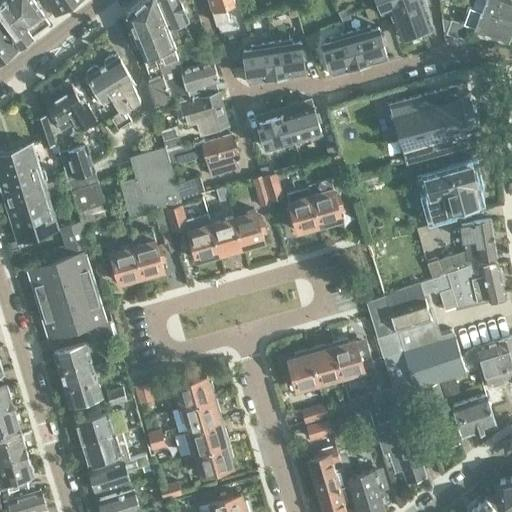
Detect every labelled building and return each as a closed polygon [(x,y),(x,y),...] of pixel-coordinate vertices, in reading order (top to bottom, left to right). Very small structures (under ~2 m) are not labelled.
[(0,0),(0,17),(19,44),(32,34),(22,20),(18,23),(12,16),(17,13),(6,0),(0,0)] [(6,0),(17,13),(12,16),(18,23),(22,20),(32,34),(49,21),(33,0),(6,0)] [(76,0),(45,0),(55,14),(76,0)] [(159,50),(139,0),(126,12),(143,57),(159,50)] [(189,96),(177,55),(174,44),(175,43),(157,0),(139,0),(159,50),(163,48),(167,59),(165,59),(169,70),(162,72),(171,102),(189,96)] [(157,0),(175,43),(174,44),(178,56),(196,49),(186,22),(189,20),(181,0),(157,0)] [(210,0),(217,22),(230,18),(226,4),(238,0),(237,0),(210,0)] [(376,0),(381,13),(389,10),(400,39),(412,34),(413,36),(422,33),(421,31),(434,26),(427,8),(428,7),(425,0),(376,0)] [(482,9),(511,20),(511,0),(485,0),(482,9)] [(294,3),(287,5),(290,16),(298,14),(294,3)] [(372,4),(364,7),(369,19),(376,16),(372,4)] [(511,26),(511,20),(482,9),(472,6),(466,23),(465,25),(467,26),(475,29),(507,41),(511,26)] [(0,57),(19,44),(0,17),(0,57)] [(450,20),(448,28),(466,33),(467,26),(465,25),(466,23),(450,20)] [(370,24),(349,30),(360,68),(388,60),(387,55),(388,54),(385,44),(386,43),(384,34),(382,34),(379,24),(370,26),(370,24)] [(330,38),(321,41),(324,51),(322,51),(325,61),(327,61),(330,71),(331,71),(332,76),(360,68),(349,30),(329,36),(330,38)] [(316,31),(304,35),(307,43),(318,38),(316,31)] [(292,37),(271,41),(277,79),(306,75),(305,69),(306,69),(304,58),(306,58),(305,48),(303,49),(301,38),(292,39),(292,37)] [(237,39),(225,42),(228,50),(239,46),(237,39)] [(250,46),(241,48),(243,58),(242,58),(243,68),(245,68),(247,79),(248,79),(249,84),(277,79),(271,41),(250,44),(250,46)] [(102,65),(127,107),(139,99),(133,83),(135,82),(118,55),(116,56),(115,54),(112,53),(105,57),(104,60),(106,63),(102,65)] [(171,102),(162,72),(150,76),(144,58),(138,60),(154,107),(171,102)] [(205,84),(219,80),(213,60),(182,69),(190,96),(207,92),(205,84)] [(127,107),(102,65),(99,67),(97,65),(94,64),(88,68),(87,71),(89,74),(87,75),(103,101),(111,96),(121,111),(126,108),(127,107)] [(430,65),(424,67),(426,74),(432,72),(436,71),(434,64),(430,65)] [(460,80),(389,100),(406,161),(477,141),(474,128),(481,126),(477,113),(486,113),(482,100),(474,104),(471,92),(464,94),(460,80)] [(227,88),(225,81),(217,83),(220,90),(227,88)] [(77,129),(95,118),(86,103),(84,104),(71,84),(44,102),(57,121),(64,117),(69,124),(73,121),(77,129)] [(202,131),(211,128),(229,124),(220,91),(181,102),(186,121),(198,118),(202,131)] [(311,96),(283,104),(294,142),(315,136),(314,134),(322,130),(320,121),(321,120),(319,111),(317,111),(314,101),(312,101),(311,96)] [(283,104),(255,112),(257,118),(256,118),(259,128),(257,129),(260,138),(261,138),(265,148),(273,146),(274,148),(294,142),(283,104)] [(126,108),(121,111),(111,117),(119,128),(133,119),(126,108)] [(47,115),(34,119),(43,146),(56,142),(47,115)] [(166,151),(183,145),(177,124),(160,130),(165,146),(166,151)] [(183,145),(166,151),(170,162),(179,160),(184,162),(197,158),(199,153),(204,152),(211,175),(231,169),(229,163),(237,161),(235,154),(238,153),(232,134),(207,141),(206,139),(183,145)] [(0,188),(1,192),(44,179),(33,142),(0,151),(0,188)] [(68,179),(94,171),(85,143),(59,152),(68,179)] [(337,143),(326,147),(328,154),(339,151),(337,143)] [(139,214),(162,206),(181,200),(170,162),(166,151),(165,146),(130,156),(136,176),(120,181),(131,216),(139,214)] [(328,156),(334,176),(344,173),(338,153),(328,156)] [(271,163),(259,166),(262,174),(273,171),(271,163)] [(476,182),(470,163),(426,176),(426,177),(423,178),(422,171),(409,174),(412,186),(419,184),(421,193),(425,192),(432,219),(450,214),(449,209),(479,200),(474,182),(476,182)] [(361,187),(380,182),(376,168),(357,174),(361,187)] [(68,179),(81,220),(84,231),(108,223),(102,204),(105,203),(94,171),(68,179)] [(272,199),(283,196),(276,171),(264,174),(272,199)] [(272,199),(264,174),(254,177),(262,205),(273,202),(272,199)] [(183,197),(205,190),(200,175),(178,182),(183,197)] [(308,183),(309,186),(320,227),(335,223),(334,220),(342,218),(341,211),(344,210),(339,193),(335,194),(330,177),(308,183)] [(59,227),(44,179),(1,192),(16,240),(59,227)] [(365,201),(395,192),(392,179),(380,182),(361,187),(365,201)] [(220,200),(229,197),(225,185),(216,188),(220,200)] [(306,231),(320,227),(309,186),(287,192),(291,206),(288,207),(293,224),(296,223),(298,231),(306,228),(306,231)] [(183,203),(166,208),(172,230),(189,224),(183,203)] [(233,215),(242,246),(243,246),(243,249),(258,245),(257,242),(265,240),(263,233),(267,232),(262,215),(258,216),(256,208),(233,215)] [(234,249),(242,246),(233,215),(210,222),(220,256),(235,252),(234,249)] [(435,278),(497,257),(496,254),(490,218),(462,223),(466,248),(440,257),(440,256),(429,260),(434,277),(435,278)] [(81,220),(59,227),(66,251),(88,244),(84,231),(81,220)] [(206,260),(220,256),(210,222),(188,228),(190,235),(187,236),(191,253),(195,252),(197,259),(205,257),(206,260)] [(167,227),(160,229),(164,243),(171,241),(167,227)] [(377,269),(387,266),(413,258),(406,231),(368,241),(377,269)] [(132,245),(142,279),(157,275),(156,272),(164,269),(162,262),(165,261),(160,244),(157,245),(155,238),(132,245)] [(142,279),(132,245),(110,251),(112,258),(109,259),(113,276),(117,275),(119,283),(127,280),(128,283),(142,279)] [(49,336),(81,326),(105,318),(84,250),(28,268),(49,336)] [(435,278),(434,277),(392,292),(384,295),(366,301),(377,337),(378,337),(396,395),(398,394),(408,390),(414,388),(402,350),(439,338),(424,292),(440,286),(441,290),(447,308),(459,304),(476,300),(476,301),(489,298),(489,300),(505,297),(498,262),(497,257),(435,278)] [(94,262),(98,276),(108,273),(104,260),(94,262)] [(387,266),(377,269),(384,295),(392,292),(388,279),(391,278),(387,266)] [(110,334),(105,318),(81,326),(86,342),(110,334)] [(415,388),(427,384),(437,381),(468,370),(462,355),(455,334),(439,338),(402,350),(414,388),(415,388)] [(511,335),(496,340),(508,378),(511,376),(511,335)] [(368,343),(357,346),(355,339),(347,341),(346,338),(332,342),(333,345),(342,376),(344,381),(376,372),(368,343)] [(462,355),(468,370),(478,367),(476,359),(480,358),(489,384),(508,378),(496,340),(471,348),(462,355)] [(62,377),(94,368),(86,342),(54,351),(62,377)] [(126,359),(122,344),(104,349),(108,364),(126,359)] [(323,344),(308,349),(318,383),(342,376),(333,345),(324,348),(323,344)] [(318,383),(308,349),(293,353),(294,356),(287,358),(289,365),(285,366),(291,384),(294,383),(296,390),(318,383)] [(101,394),(94,368),(62,377),(70,404),(101,394)] [(182,406),(216,396),(212,382),(208,383),(206,375),(198,377),(197,374),(181,378),(182,382),(175,384),(182,406)] [(437,381),(427,384),(435,408),(439,407),(441,414),(428,418),(438,449),(457,443),(437,381)] [(149,385),(135,388),(139,404),(153,400),(149,385)] [(0,412),(14,408),(7,386),(0,388),(0,412)] [(112,404),(135,397),(133,389),(125,392),(123,386),(107,391),(112,404)] [(408,390),(398,394),(401,404),(411,400),(408,390)] [(349,399),(349,401),(353,413),(355,412),(369,407),(376,404),(373,392),(349,399)] [(486,393),(453,404),(464,435),(496,424),(486,393)] [(220,411),(216,396),(182,406),(188,429),(219,420),(217,412),(220,411)] [(329,413),(325,401),(302,409),(306,421),(329,413)] [(353,414),(353,413),(349,401),(341,403),(345,416),(353,414)] [(369,407),(355,412),(365,445),(379,440),(375,425),(369,407)] [(0,432),(19,427),(14,408),(0,412),(0,432)] [(81,443),(115,433),(111,421),(118,419),(115,410),(75,422),(81,443)] [(405,415),(375,425),(379,440),(383,453),(388,452),(389,455),(415,446),(405,415)] [(333,432),(329,419),(307,425),(311,438),(333,432)] [(219,420),(188,429),(195,452),(229,442),(225,428),(221,429),(219,420)] [(151,440),(164,437),(161,428),(148,431),(151,440)] [(118,445),(115,433),(81,443),(88,464),(90,463),(92,468),(131,456),(127,442),(118,445)] [(12,462),(28,457),(21,435),(0,441),(0,461),(11,458),(12,462)] [(164,437),(151,440),(154,448),(166,445),(164,437)] [(229,442),(195,452),(201,475),(208,473),(209,476),(226,471),(225,468),(233,466),(230,458),(233,457),(229,442)] [(317,493),(344,485),(344,484),(339,486),(334,468),(342,466),(337,446),(313,453),(315,457),(308,459),(317,493)] [(426,476),(415,446),(389,455),(395,473),(403,470),(407,482),(426,476)] [(148,453),(138,456),(132,458),(131,456),(92,468),(92,470),(90,470),(96,490),(129,480),(126,470),(146,464),(151,480),(156,478),(148,453)] [(381,490),(387,488),(378,455),(371,457),(375,470),(353,476),(348,462),(342,464),(356,511),(371,511),(386,508),(381,490)] [(0,484),(33,474),(28,457),(12,462),(11,458),(0,461),(0,484)] [(511,475),(500,478),(500,481),(494,482),(495,494),(487,498),(497,511),(504,507),(509,507),(509,504),(511,503),(511,475)] [(158,487),(162,501),(182,495),(178,481),(158,487)] [(406,494),(403,484),(397,486),(400,496),(406,494)] [(344,485),(317,493),(322,511),(350,511),(350,509),(346,510),(343,501),(348,499),(344,485)] [(32,511),(46,508),(40,489),(8,499),(11,509),(0,511),(32,511)] [(138,511),(140,511),(138,505),(133,489),(99,499),(102,511),(138,511)] [(211,511),(248,511),(245,499),(242,500),(240,493),(233,495),(232,492),(215,496),(216,499),(209,502),(211,511)] [(497,511),(487,498),(467,511),(466,511),(497,511)] [(185,511),(183,503),(171,507),(172,511),(185,511)] [(511,511),(511,503),(509,504),(509,507),(504,507),(497,511),(511,511)]
